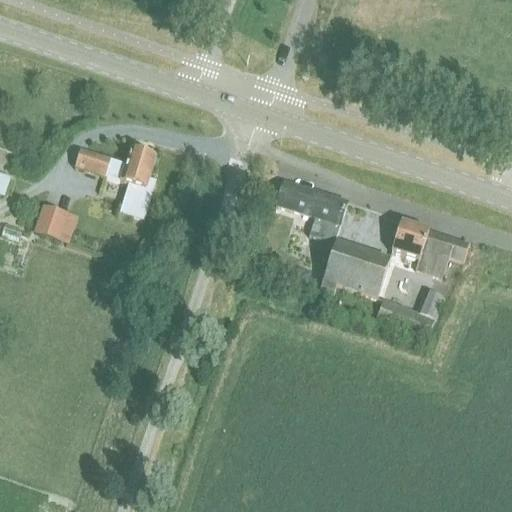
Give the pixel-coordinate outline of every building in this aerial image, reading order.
[(79,154),(74,171),(120,186),(119,186),(127,189),(118,218),(143,226),(155,186),(148,184),(155,162),(144,158),(142,155),(135,153),(132,155),(130,154),(125,169),(79,154)] [(0,196),(5,198),(11,181),(0,177),(0,196)] [(346,208),(282,188),(275,210),(314,222),(308,241),(320,245),(315,261),(328,265),(346,208)] [(264,206),(257,229),(268,233),(275,210),(264,206)] [(58,243),(66,218),(43,210),(35,235),(58,243)] [(427,236),(428,236),(400,227),(390,256),(417,265),(414,274),(440,283),(447,262),(462,267),(468,250),(427,236)] [(388,264),(336,247),(316,309),(326,313),(333,290),(375,303),(388,264)] [(425,344),(442,303),(424,295),(415,318),(381,304),(373,323),(425,344)] [(160,323),(165,310),(158,307),(153,320),(160,323)]
